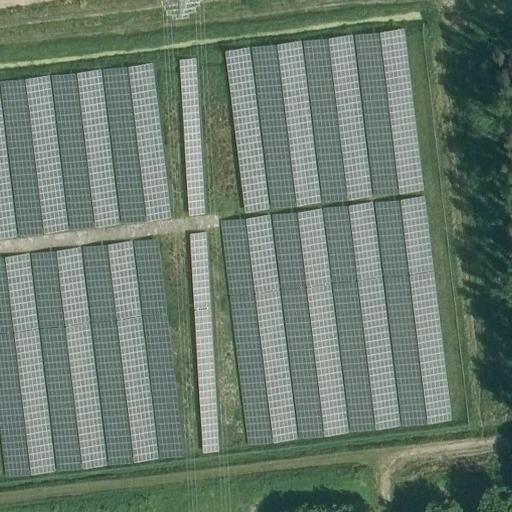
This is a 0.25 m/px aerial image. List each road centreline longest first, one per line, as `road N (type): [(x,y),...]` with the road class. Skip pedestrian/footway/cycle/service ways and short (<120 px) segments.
road 1 (track): [(210,223),(0,249)]
road 2 (track): [(387,511),(387,474),(402,460),(511,444)]
